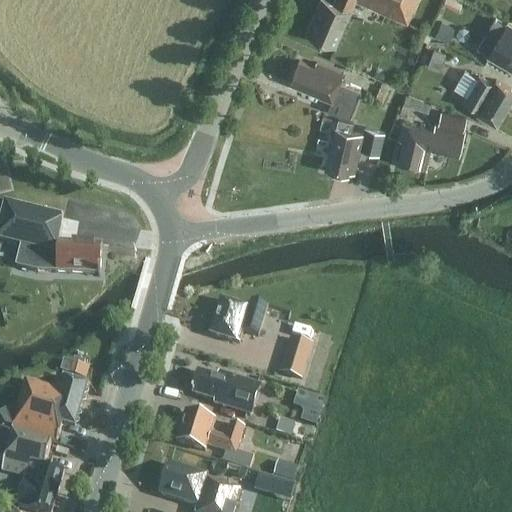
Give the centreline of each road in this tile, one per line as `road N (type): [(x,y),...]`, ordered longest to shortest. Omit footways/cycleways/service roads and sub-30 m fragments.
road 1 (unclassified): [(511,172),(459,197),(225,228),(181,208)]
road 2 (tertiary): [(95,511),(181,208)]
road 3 (unclassified): [(181,208),(261,0)]
road 4 (tertiary): [(181,208),(0,123)]
